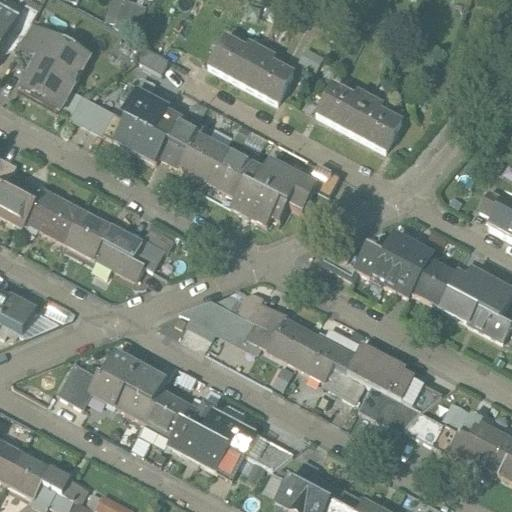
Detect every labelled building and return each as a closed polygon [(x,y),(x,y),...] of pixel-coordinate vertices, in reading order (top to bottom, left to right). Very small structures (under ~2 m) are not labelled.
[(25,9),(16,25),(17,26),(6,47),(17,53),(21,46),(30,30),(37,16),(25,9)] [(16,25),(0,16),(0,57),(6,47),(17,26),(16,25)] [(50,41),(30,30),(21,46),(41,57),(50,41)] [(84,69),(49,48),(52,42),(50,41),(41,57),(22,91),(63,113),(91,63),(88,62),(84,69)] [(208,73),(242,91),(261,56),(248,49),(245,55),(224,43),(208,73)] [(480,52),(459,47),(456,58),(478,64),(480,52)] [(140,50),(135,65),(161,79),(168,65),(140,50)] [(274,63),(261,56),(242,91),(277,110),(293,80),(271,68),(274,63)] [(130,111),(122,124),(126,126),(155,142),(166,120),(169,115),(147,104),(149,100),(128,89),(119,105),(130,111)] [(350,140),(369,105),(356,98),(354,103),(332,91),(316,121),(350,140)] [(114,120),(82,103),(71,123),(103,140),(114,120)] [(369,105),(350,140),(385,158),(401,129),(379,117),(382,112),(369,105)] [(114,120),(103,140),(115,146),(126,126),(122,124),(114,120)] [(192,126),(183,129),(166,120),(155,142),(167,148),(217,174),(224,158),(225,158),(199,144),(202,139),(199,130),(192,126)] [(155,142),(126,126),(115,146),(156,168),(159,163),(167,148),(155,142)] [(217,174),(167,148),(159,163),(209,190),(217,174)] [(310,186),(270,165),(262,179),(225,158),(224,158),(217,174),(256,195),(296,216),(308,193),(311,187),(310,186)] [(339,183),(317,172),(310,186),(311,187),(308,193),(328,204),(339,183)] [(288,212),(256,196),(256,195),(217,174),(209,190),(236,205),(231,214),(266,232),(271,223),(279,228),(288,212)] [(82,220),(11,182),(4,195),(14,201),(35,214),(37,215),(74,234),(82,220)] [(4,195),(0,192),(0,221),(23,234),(25,228),(66,250),(66,249),(74,234),(37,215),(35,214),(14,201),(4,195)] [(502,205),(488,198),(478,217),(492,224),(502,205)] [(511,208),(503,204),(502,205),(492,224),(487,234),(511,247),(511,208)] [(141,252),(82,220),(74,234),(102,250),(133,266),(141,252)] [(102,250),(74,234),(66,249),(94,264),(94,265),(136,287),(144,273),(102,250)] [(430,262),(394,243),(383,263),(417,282),(418,282),(448,298),(456,282),(428,267),(430,262)] [(344,254),(322,263),(320,269),(352,286),(356,278),(363,264),(344,254)] [(448,298),(418,282),(417,282),(383,263),(368,255),(363,264),(356,278),(395,299),(396,297),(408,304),(411,299),(439,314),(440,313),(448,298)] [(485,298),(456,282),(448,298),(477,314),(482,303),(485,298)] [(477,314),(448,298),(440,313),(468,329),(471,324),(477,314)] [(313,343),(285,328),(287,324),(261,310),(264,305),(254,300),(247,302),(237,321),(255,331),(305,358),(313,343)] [(8,306),(0,301),(0,328),(7,332),(19,309),(9,304),(8,306)] [(482,303),(477,314),(495,324),(496,324),(502,313),(482,303)] [(35,317),(19,309),(7,332),(23,340),(35,317)] [(495,324),(477,314),(471,324),(489,334),(495,324)] [(179,320),(174,330),(182,334),(187,324),(179,320)] [(255,331),(237,321),(226,340),(245,350),(247,346),(246,345),(255,331)] [(0,342),(4,344),(9,334),(0,328),(0,342)] [(305,358),(255,331),(246,345),(247,346),(297,372),(305,358)] [(403,376),(381,364),(379,367),(370,362),(372,360),(360,353),(354,365),(313,343),(305,358),(350,382),(351,383),(364,389),(370,393),(384,400),(401,409),(413,386),(401,380),(403,376)] [(166,386),(115,358),(101,385),(123,397),(151,413),(160,398),(166,386)] [(350,382),(305,358),(297,372),(324,387),(322,390),(341,401),(351,383),(350,382)] [(99,384),(74,370),(57,402),(83,417),(92,401),(90,400),(99,384)] [(364,389),(351,383),(341,401),(354,408),(364,389)] [(151,413),(123,397),(123,398),(100,385),(101,385),(99,384),(90,400),(92,401),(116,414),(144,429),(152,414),(151,413)] [(442,401),(413,386),(401,409),(420,419),(442,401)] [(370,393),(357,418),(371,425),(384,400),(370,393)] [(160,398),(151,413),(152,414),(179,429),(190,435),(200,440),(212,418),(213,418),(215,414),(203,408),(197,418),(160,398)] [(401,409),(384,400),(371,425),(400,440),(403,437),(420,419),(401,409)] [(228,411),(224,412),(219,421),(213,418),(212,418),(200,440),(248,466),(260,443),(240,433),(245,423),(244,419),(228,411)] [(228,456),(179,429),(152,414),(144,429),(137,443),(164,458),(167,453),(216,479),(228,456)] [(459,440),(420,419),(403,437),(447,461),(459,440)] [(511,449),(478,431),(481,427),(469,420),(459,440),(511,468),(511,449)] [(511,468),(459,440),(447,461),(474,476),(477,469),(511,488),(511,468)] [(293,461),(260,443),(248,466),(272,478),(293,461)] [(21,462),(0,450),(0,469),(13,476),(21,462)] [(243,464),(228,456),(216,479),(231,487),(243,464)] [(70,488),(21,462),(13,476),(53,498),(62,503),(70,488)] [(317,475),(303,467),(292,487),(334,511),(341,497),(313,481),(317,475)] [(0,487),(5,491),(13,476),(0,469),(0,487)] [(53,498),(13,476),(5,491),(35,507),(37,503),(47,508),(53,498)] [(328,511),(330,510),(288,487),(275,511),(328,511)] [(80,511),(88,498),(70,488),(62,503),(76,510),(80,511)] [(62,503),(53,498),(47,508),(53,511),(74,511),(76,510),(62,503)] [(369,511),(345,499),(337,511),(369,511)] [(118,511),(102,503),(96,511),(118,511)]
